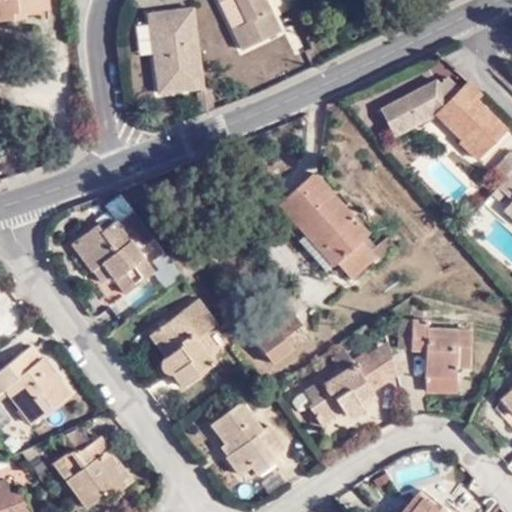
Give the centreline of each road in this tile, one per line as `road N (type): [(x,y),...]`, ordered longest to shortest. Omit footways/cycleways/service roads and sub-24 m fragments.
road 1 (tertiary): [(511,2),(112,171)]
road 2 (residential): [(102,0),(96,30),(112,171)]
